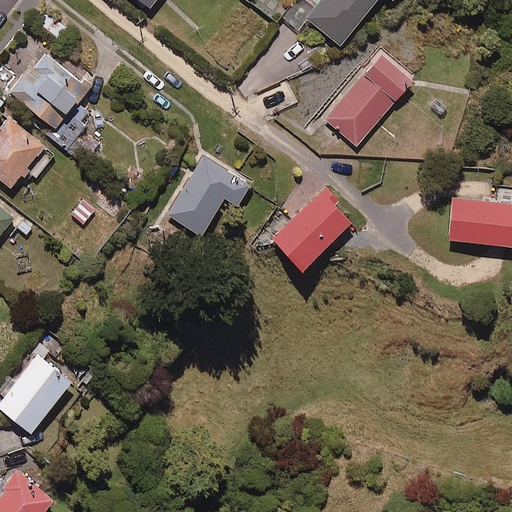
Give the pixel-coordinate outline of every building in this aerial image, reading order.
[(155,0),(134,0),(147,11),(155,0)] [(393,0),(323,0),(307,20),(339,47),(377,0),(388,0),(391,3),(393,0)] [(66,27),(45,11),(36,22),(57,39),(66,27)] [(88,92),(47,52),(9,91),(50,131),(88,92)] [(412,82),(380,55),(325,118),(356,146),(412,82)] [(297,102),(288,82),(271,90),(281,110),(297,102)] [(54,155),(9,119),(0,129),(0,181),(9,189),(24,171),(35,179),(54,155)] [(250,186),(202,157),(165,219),(182,229),(200,240),(223,201),(236,209),(250,186)] [(511,249),(511,187),(499,187),(498,203),(452,200),(449,245),(511,249)] [(339,204),(325,189),(269,244),(300,276),(352,226),(335,208),(339,204)] [(95,211),(83,200),(72,212),(84,223),(95,211)] [(0,238),(15,219),(0,207),(0,238)] [(52,351),(42,343),(33,354),(36,357),(0,403),(0,406),(37,435),(77,383),(46,359),(52,351)] [(50,511),(59,502),(20,472),(0,497),(0,511),(50,511)]
